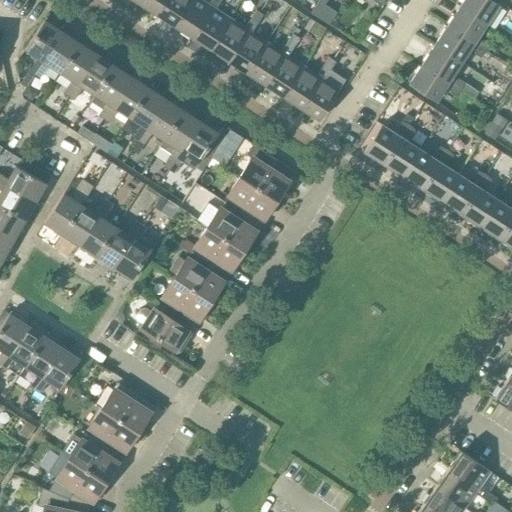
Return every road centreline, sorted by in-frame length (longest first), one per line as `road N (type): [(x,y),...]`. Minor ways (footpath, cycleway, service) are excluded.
road 1 (residential): [(183,401),(338,160)]
road 2 (residential): [(183,401),(89,342),(118,297),(25,236)]
road 3 (residential): [(321,149),(423,0)]
road 4 (residential): [(74,153),(8,109),(13,29),(0,19)]
road 5 (residential): [(454,403),(378,511)]
road 6 (residential): [(122,511),(128,487),(183,401)]
